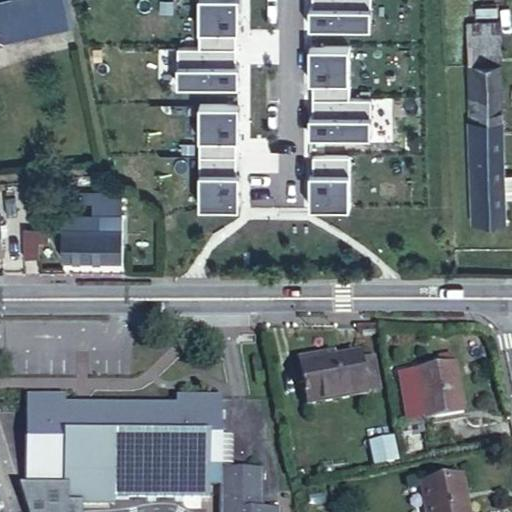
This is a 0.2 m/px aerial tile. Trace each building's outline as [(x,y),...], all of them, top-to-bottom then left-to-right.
[(29,0),(0,8),(0,42),(49,30),(71,26),(68,9),(117,3),(116,0),(29,0)] [(178,84),(240,84),(240,64),(237,64),(237,29),(240,29),(240,0),(200,0),(200,46),(178,46),(178,84)] [(314,0),(314,6),(311,6),(311,26),(373,26),(372,0),(314,0)] [(500,46),(500,23),(468,24),(469,47),(500,46)] [(351,46),(311,46),(311,81),(314,81),(314,115),(311,115),(311,135),(373,135),(373,97),(351,97),(351,46)] [(501,64),(500,46),(469,47),(470,65),(501,64)] [(503,121),(501,64),(470,65),(471,122),(503,121)] [(200,104),(201,208),(241,208),(241,173),(237,173),(237,139),(241,139),(240,104),(200,104)] [(503,121),(471,122),(474,224),(506,223),(506,199),(511,198),(511,174),(505,175),(503,121)] [(314,173),(311,173),(311,208),(351,208),(351,155),(314,155),(314,173)] [(123,191),(85,191),(85,201),(90,201),(90,215),(102,215),(123,215),(123,191)] [(90,215),(57,214),(57,229),(63,229),(102,228),(102,215),(90,215)] [(123,215),(102,215),(102,228),(63,229),(63,259),(124,259),(123,215)] [(40,242),(39,229),(24,229),(25,258),(40,258),(40,242)] [(50,242),(50,229),(39,229),(40,242),(50,242)] [(360,363),(358,356),(301,365),(308,406),(366,396),(364,388),(360,363)] [(360,363),(364,388),(377,385),(373,361),(360,363)] [(463,414),(455,366),(416,372),(424,421),(463,414)] [(220,469),(221,436),(222,399),(176,398),(176,408),(94,408),(95,414),(65,414),(65,399),(27,399),(26,486),(64,487),(64,504),(83,504),(116,504),(116,498),(210,498),(210,486),(222,486),(221,511),(279,511),(280,510),(270,509),(270,511),(261,511),(262,470),(233,470),(220,469)] [(233,436),(221,436),(220,469),(233,470),(233,436)] [(369,445),(374,469),(399,464),(394,440),(369,445)] [(467,511),(461,479),(422,486),(426,511),(467,511)] [(82,511),(83,504),(64,504),(64,487),(19,487),(27,511),(82,511)]
